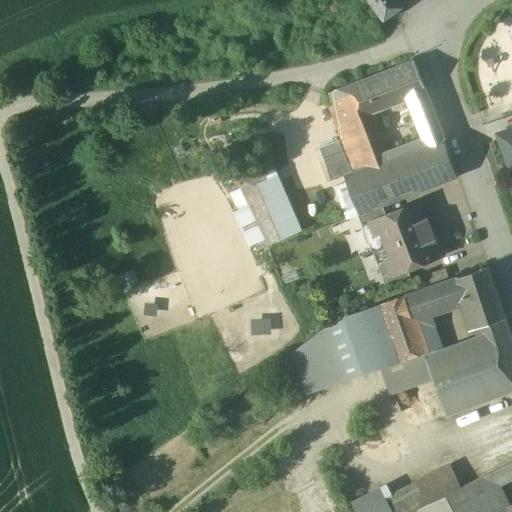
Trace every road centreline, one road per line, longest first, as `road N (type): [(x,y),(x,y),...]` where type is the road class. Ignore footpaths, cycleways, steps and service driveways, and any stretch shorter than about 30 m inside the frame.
road 1 (track): [(433,37),(293,77),(0,110)]
road 2 (track): [(0,153),(84,487),(97,511)]
road 3 (residential): [(462,0),(438,20),(435,53),(511,279)]
